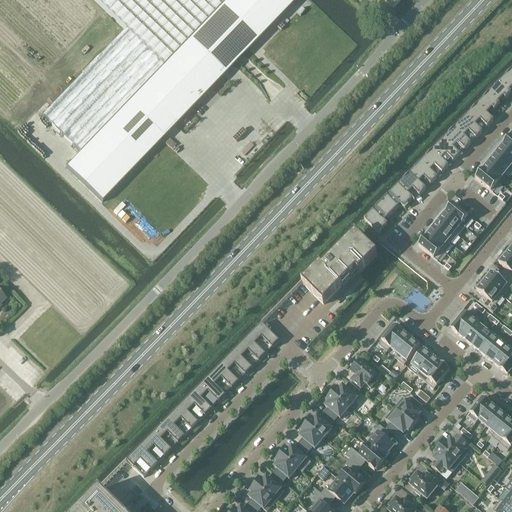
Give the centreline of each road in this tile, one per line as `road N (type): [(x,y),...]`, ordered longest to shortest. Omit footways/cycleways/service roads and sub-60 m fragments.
road 1 (primary): [(481,0),(0,500)]
road 2 (unclassified): [(0,446),(400,27)]
road 3 (residential): [(511,115),(404,242),(454,289)]
road 4 (residential): [(174,511),(157,484),(289,347)]
road 5 (residential): [(479,368),(360,511)]
road 6 (residential): [(322,377),(212,511)]
road 7 (residential): [(425,325),(382,303),(322,377)]
